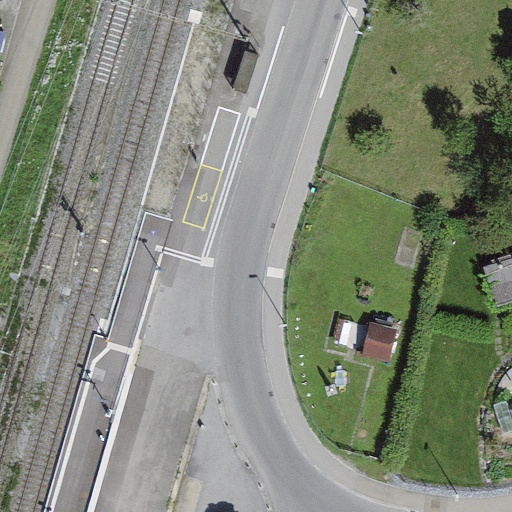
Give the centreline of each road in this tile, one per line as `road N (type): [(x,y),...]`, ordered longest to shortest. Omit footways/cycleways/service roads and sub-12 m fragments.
road 1 (residential): [(323,511),(270,447),(239,338),(241,256),(320,0)]
road 2 (unclassified): [(0,147),(44,0)]
